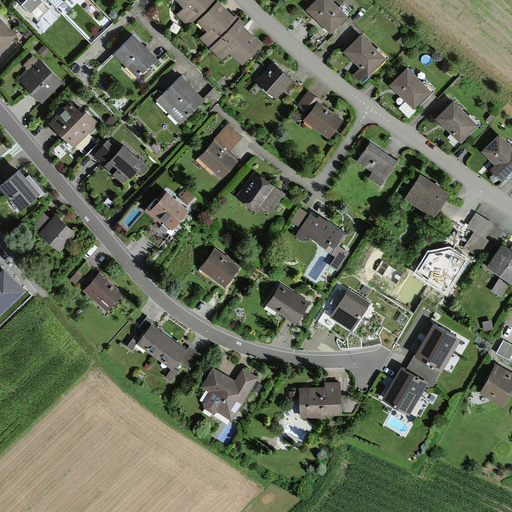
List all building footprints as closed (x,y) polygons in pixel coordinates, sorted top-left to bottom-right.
[(52,5),(46,0),(20,0),(39,19),(52,5)] [(187,23),(210,0),(179,0),(184,5),(177,12),(187,23)] [(209,45),(238,18),(220,0),(215,0),(197,18),(207,28),(199,35),(209,45)] [(330,31),(348,12),(335,0),(312,0),(305,7),(330,31)] [(12,29),(0,16),(0,49),(16,33),(12,29)] [(238,18),(209,45),(221,57),(229,49),(241,62),(262,43),(238,18)] [(32,34),(26,27),(23,30),(24,32),(23,33),(27,38),(32,34)] [(368,73),(386,55),(361,30),(342,49),(359,66),(352,73),(359,80),(367,72),(368,73)] [(158,56),(134,32),(114,52),(138,76),(158,56)] [(44,43),(38,50),(44,56),(51,50),(44,43)] [(51,69),(41,59),(21,78),(42,99),(62,80),(51,69)] [(283,68),(274,60),(256,80),(277,97),(283,90),(287,93),(298,82),(283,68)] [(413,107),(432,88),(407,64),(389,83),(413,107)] [(203,100),(180,77),(156,100),(179,123),(203,100)] [(303,119),(328,138),(343,118),(324,104),(326,101),(309,89),(297,104),(308,112),(303,119)] [(460,140),(477,122),(453,97),(435,115),(460,140)] [(58,112),(50,120),(74,145),(100,122),(85,106),(82,110),(71,99),(58,112)] [(111,114),(106,120),(112,125),(117,119),(111,114)] [(229,123),(198,157),(221,177),(236,160),(227,151),(242,135),(229,123)] [(502,178),(511,167),(511,144),(499,132),(482,150),(495,162),(491,167),(502,178)] [(95,154),(125,181),(137,167),(143,172),(148,166),(123,144),(118,150),(107,140),(95,154)] [(381,183),(397,159),(371,141),(357,161),(373,171),(370,176),(381,183)] [(19,166),(0,182),(0,185),(19,208),(38,192),(40,195),(45,191),(32,176),(29,173),(27,175),(19,166)] [(255,169),(236,195),(258,211),(262,206),(272,213),(287,192),(267,177),(255,169)] [(434,215),(449,191),(421,173),(406,197),(434,215)] [(184,214),(189,207),(186,204),(195,195),(188,189),(179,199),(167,188),(158,197),(156,195),(146,207),(170,229),(184,214)] [(340,244),(349,231),(320,212),(317,216),(300,205),(290,220),(300,227),(295,234),(303,239),(307,233),(325,244),(323,247),(334,254),(328,264),(338,271),(350,251),(340,244)] [(63,219),(56,213),(51,217),(43,210),(32,222),(61,248),(76,232),(63,219)] [(494,223),(476,211),(467,225),(475,230),(464,246),(478,255),(488,239),(485,237),(488,233),(496,238),(502,229),(494,224),(494,223)] [(511,246),(502,240),(487,264),(511,280),(511,246)] [(200,267),(224,285),(232,275),(239,265),(215,247),(200,267)] [(430,249),(416,273),(444,290),(459,267),(430,249)] [(92,265),(87,260),(76,271),(82,276),(92,265)] [(372,273),(394,286),(402,274),(380,260),(372,273)] [(0,313),(26,288),(4,264),(0,267),(0,313)] [(123,291),(100,270),(83,288),(106,309),(123,291)] [(509,283),(499,277),(491,290),(501,296),(509,283)] [(295,321),(308,300),(280,282),(267,302),(295,321)] [(346,290),(330,316),(352,330),(368,304),(353,295),(346,290)] [(159,327),(151,321),(153,319),(147,316),(139,327),(145,331),(138,341),(133,337),(128,345),(132,348),(136,342),(171,367),(165,375),(172,380),(179,370),(175,367),(179,361),(190,369),(201,352),(189,344),(187,347),(182,343),(159,327)] [(484,330),(493,328),(491,319),(482,320),(484,330)] [(425,339),(416,353),(442,368),(460,336),(435,321),(425,339)] [(511,352),(511,343),(503,339),(496,352),(509,359),(511,352)] [(511,388),(511,370),(495,362),(480,392),(491,397),(504,404),(511,388)] [(210,391),(203,402),(205,408),(212,412),(217,410),(231,419),(257,376),(243,368),(236,380),(213,365),(201,385),(210,391)] [(392,382),(384,397),(410,411),(428,379),(401,365),(392,382)] [(325,386),(300,386),(300,390),(290,390),(290,398),(301,397),(301,416),(326,415),(326,412),(341,411),(340,380),(325,380),(325,386)]
